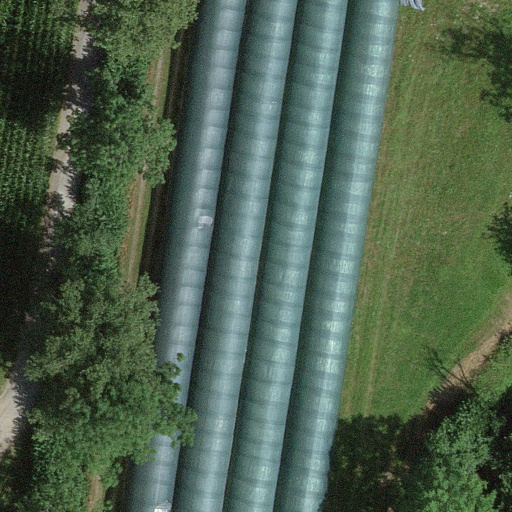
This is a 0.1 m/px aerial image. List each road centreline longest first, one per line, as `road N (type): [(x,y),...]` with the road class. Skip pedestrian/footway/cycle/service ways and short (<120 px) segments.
road 1 (track): [(111,511),(170,0)]
road 2 (track): [(0,428),(33,362),(93,0)]
